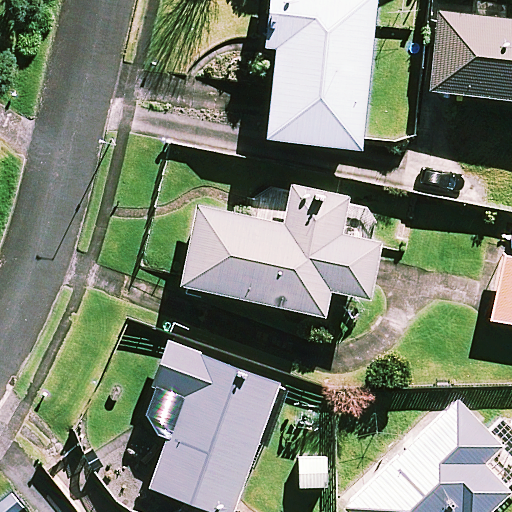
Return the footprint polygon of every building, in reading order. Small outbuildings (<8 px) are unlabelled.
[(375,0),(269,0),(266,34),(277,35),(268,141),(363,150),(375,0)] [(511,22),(439,14),(430,93),(511,102),(511,22)] [(348,201),(281,186),(273,224),(198,208),(182,288),(325,318),(330,292),(369,301),(381,244),(341,235),(348,201)] [(511,261),(505,260),(495,322),(511,325),(511,261)] [(212,511),(233,511),(259,446),(266,449),(288,391),(281,388),(170,345),(154,388),(185,400),(151,488),(212,511)] [(490,511),(511,492),(511,489),(510,488),(511,486),(511,430),(502,420),(488,433),(459,402),(346,509),(348,511),(490,511)] [(331,456),(297,455),(295,490),(329,492),(331,456)]
